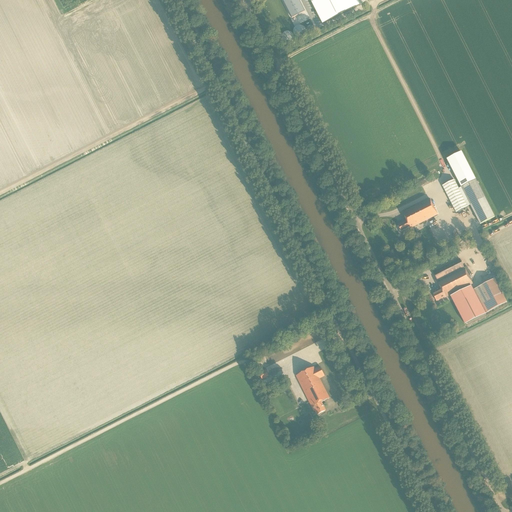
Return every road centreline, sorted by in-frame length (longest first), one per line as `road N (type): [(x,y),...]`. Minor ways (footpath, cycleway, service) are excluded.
road 1 (unclassified): [(503,511),(244,0)]
road 2 (unclassified): [(432,511),(173,0)]
